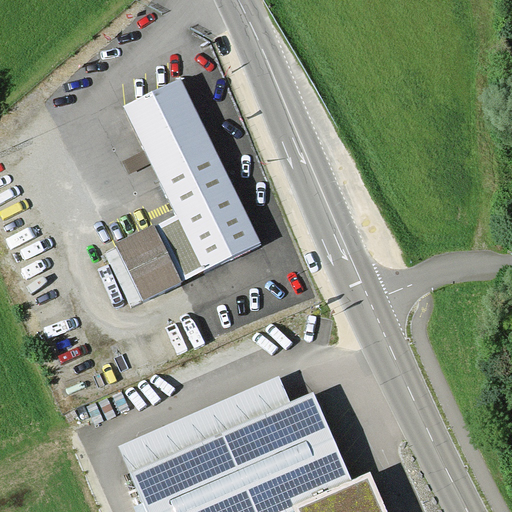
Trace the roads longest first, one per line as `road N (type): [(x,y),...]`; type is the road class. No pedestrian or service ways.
road 1 (unknown): [(174,0),(69,95),(52,126),(48,157),(56,200),(90,278),(120,318),(157,314),(257,261)]
road 2 (track): [(0,459),(370,303)]
road 3 (primary): [(236,0),(370,303)]
road 4 (primary): [(370,303),(469,511)]
road 5 (unknown): [(411,511),(328,321)]
road 6 (residential): [(370,303),(458,267),(511,262)]
